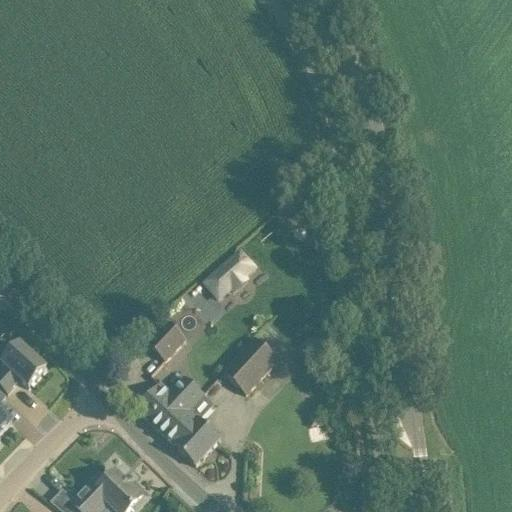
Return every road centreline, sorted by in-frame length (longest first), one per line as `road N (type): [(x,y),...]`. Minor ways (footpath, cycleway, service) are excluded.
road 1 (tertiary): [(422,511),(381,188),(354,78),(312,0)]
road 2 (unclassified): [(216,511),(102,396)]
road 3 (unclassified): [(102,396),(0,285)]
road 4 (residential): [(0,498),(102,396)]
